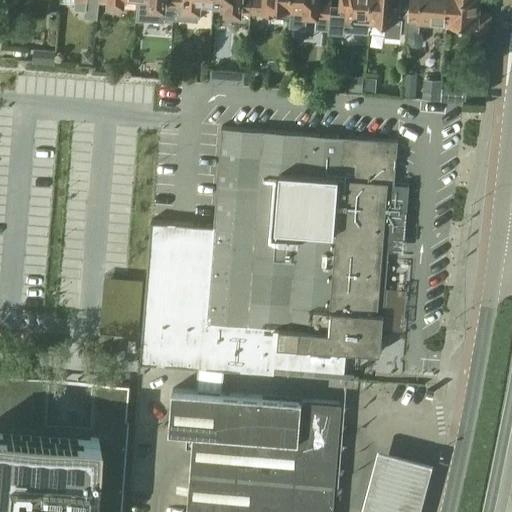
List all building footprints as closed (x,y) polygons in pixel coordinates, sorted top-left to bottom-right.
[(76,0),(75,8),(85,9),(84,17),(99,18),(100,0),(99,0),(76,0)] [(151,0),(150,17),(175,19),(176,0),(151,0)] [(202,0),(215,1),(215,0),(176,0),(175,19),(200,21),(202,0)] [(242,11),(252,12),(253,0),(215,0),(215,1),(214,9),(242,11)] [(253,0),(252,12),(266,13),(266,9),(276,10),(277,4),(292,6),(292,0),(253,0)] [(292,0),(292,6),(291,16),(305,17),(306,12),(317,13),(317,18),(331,19),(332,6),(332,0),(292,0)] [(342,7),(332,6),(331,19),(330,26),(342,27),(343,18),(354,19),(354,25),(371,26),(372,16),(373,0),(342,0),(342,3),(343,3),(342,7)] [(373,0),(372,16),(386,17),(385,36),(402,37),(402,31),(408,31),(410,31),(411,22),(412,0),(373,0)] [(449,0),(412,0),(411,22),(410,31),(408,31),(408,40),(409,40),(409,41),(413,45),(419,46),(423,42),(424,36),(420,31),(421,17),(435,19),(434,22),(448,23),(448,20),(448,19),(449,0)] [(449,0),(448,19),(448,20),(463,21),(463,24),(477,26),(476,35),(491,36),(493,9),(481,8),(481,0),(449,0)] [(34,61),(56,63),(57,50),(35,49),(34,61)] [(94,51),(88,51),(82,56),(82,62),(93,63),(94,51)] [(171,68),(170,78),(183,79),(184,69),(171,68)] [(208,80),(242,81),(242,72),(208,71),(208,80)] [(350,90),(363,91),(364,75),(351,74),(350,90)] [(377,77),(366,76),(365,90),(376,91),(377,77)] [(316,78),(303,77),(302,88),(315,89),(316,78)] [(424,78),(422,97),(440,98),(441,79),(424,78)] [(416,96),(417,85),(405,84),(404,96),(416,96)] [(442,86),(441,99),(466,101),(468,89),(442,86)] [(347,351),(382,354),(390,250),(386,249),(387,239),(383,238),(385,212),(387,184),(395,185),(399,140),(223,127),(215,226),(213,226),(155,221),(152,221),(140,363),(275,373),(276,367),(316,370),(345,372),(347,351)] [(106,271),(101,331),(141,335),(146,274),(106,271)] [(316,370),(316,375),(358,378),(358,373),(345,372),(316,370)] [(0,371),(0,511),(119,511),(131,383),(100,380),(96,431),(39,426),(44,375),(0,371)] [(176,390),(173,430),(195,431),(188,511),(334,511),(343,402),(176,390)] [(372,452),(357,511),(411,511),(423,465),(372,452)]
